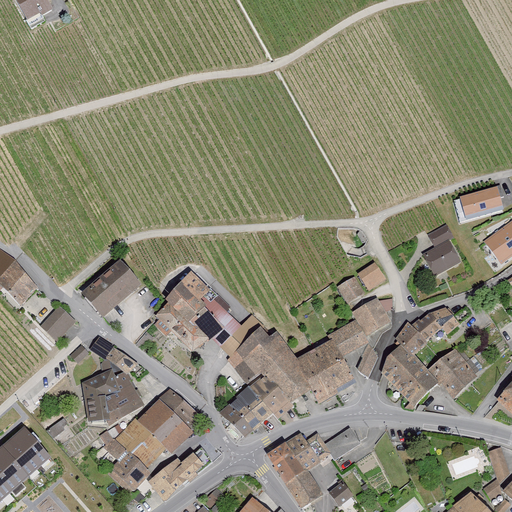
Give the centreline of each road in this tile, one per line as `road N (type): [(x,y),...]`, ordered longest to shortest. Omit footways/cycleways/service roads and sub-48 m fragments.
road 1 (track): [(0,130),(183,80),(268,67),(364,12),(405,0)]
road 2 (residential): [(369,220),(149,234),(120,244),(61,293)]
road 3 (residential): [(96,324),(198,401),(236,460)]
road 4 (residential): [(511,173),(369,220)]
road 5 (tertiary): [(367,413),(511,436)]
road 6 (tertiary): [(243,456),(302,426),(367,413)]
road 7 (residential): [(96,324),(0,410)]
